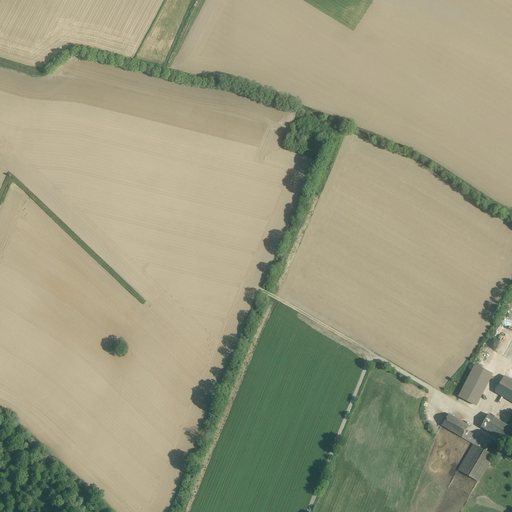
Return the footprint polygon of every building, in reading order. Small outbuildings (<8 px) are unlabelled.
[(503,341),(500,346),(511,352),(511,351),(511,334),(509,338),(499,333),(497,337),(503,341)] [(486,349),(483,353),(486,355),(485,356),(489,359),(490,357),(492,358),(491,359),(495,362),(497,358),(493,355),(493,354),(486,349)] [(511,380),(505,376),(495,393),(511,402),(511,380)] [(486,393),(479,389),(469,406),(476,410),(486,393)] [(469,426),(449,414),(442,426),(462,438),(466,430),(469,426)] [(510,428),(488,415),(481,427),(503,440),(510,428)] [(511,444),(511,427),(510,428),(503,440),(502,441),(511,446),(511,444)] [(480,439),(466,430),(462,438),(473,445),(476,446),(480,439)] [(493,456),(476,446),(473,445),(458,470),(478,482),(488,465),(488,464),(493,456)]
